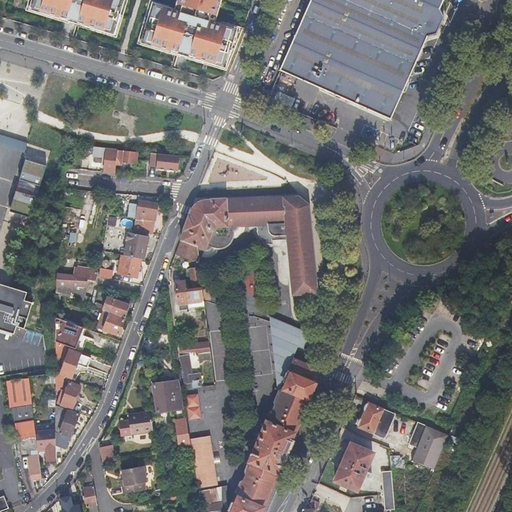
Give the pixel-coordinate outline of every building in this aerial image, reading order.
[(68,23),(71,16),(61,13),(59,17),(29,7),(31,0),(28,0),(25,10),(68,23)] [(31,0),(29,7),(59,17),(61,13),(71,16),(75,18),(85,21),(83,24),(114,34),(123,0),(31,0)] [(123,0),(114,34),(83,24),(85,21),(75,18),(73,25),(116,38),(126,0),(123,0)] [(151,5),(141,42),(170,51),(172,48),(181,51),(186,52),(195,55),(194,59),(225,68),(235,31),(219,26),(218,28),(211,26),(207,25),(209,15),(213,16),(218,0),(178,0),(177,5),(181,6),(178,16),(174,15),(166,12),(167,10),(151,5)] [(442,0),(311,0),(280,71),(390,119),(426,40),(434,38),(441,21),(437,12),(442,0)] [(151,5),(167,10),(168,6),(149,1),(136,44),(179,58),(181,51),(172,48),(170,51),(141,42),(151,5)] [(194,59),(195,55),(186,52),(184,59),(225,72),(241,29),(220,23),(219,26),(235,31),(225,68),(194,59)] [(277,92),(274,100),(292,105),(294,98),(277,92)] [(116,165),(117,149),(94,146),(92,155),(106,157),(104,173),(115,174),(116,165)] [(116,165),(119,166),(121,166),(122,163),(137,164),(138,151),(117,149),(116,165)] [(180,156),(149,153),(149,159),(148,166),(155,167),(155,169),(178,172),(180,156)] [(137,176),(145,176),(147,160),(139,159),(137,176)] [(183,231),(180,242),(195,247),(204,250),(206,246),(211,248),(216,249),(221,248),(224,246),(227,244),(230,241),(232,233),(232,226),(255,224),(256,231),(256,233),(257,236),(258,237),(260,240),(263,241),(265,242),(265,243),(268,243),(270,243),(272,243),(272,239),(287,238),(293,294),(317,293),(308,206),(298,198),(253,200),(225,201),(225,200),(219,200),(211,201),(206,201),(201,202),(197,204),(194,207),(193,208),(189,217),(188,217),(183,230),(183,231)] [(151,204),(151,202),(151,200),(146,199),(145,203),(138,202),(135,220),(143,222),(143,219),(154,220),(156,205),(151,204)] [(133,227),(133,219),(108,218),(108,226),(133,227)] [(135,226),(134,229),(134,233),(141,234),(142,227),(135,226)] [(106,227),(105,233),(105,239),(113,240),(115,229),(106,227)] [(154,229),(142,227),(141,234),(153,236),(154,229)] [(124,256),(140,259),(144,260),(148,238),(128,235),(126,242),(132,243),(131,249),(125,248),(124,256)] [(195,247),(180,242),(175,255),(192,262),(197,261),(195,247)] [(110,254),(106,253),(103,253),(99,277),(110,280),(112,270),(107,269),(110,254)] [(136,278),(140,259),(124,256),(121,256),(119,261),(117,261),(117,265),(119,265),(117,274),(136,278)] [(96,272),(75,269),(74,276),(57,273),(56,284),(62,284),(86,288),(87,281),(95,282),(96,272)] [(185,290),(184,282),(174,283),(178,312),(185,311),(185,314),(188,313),(187,305),(190,304),(189,295),(193,294),(195,309),(204,308),(203,300),(200,280),(197,280),(195,269),(188,270),(188,271),(185,271),(186,277),(189,277),(191,290),(185,290)] [(0,284),(0,326),(14,331),(16,327),(24,329),(32,303),(24,301),(26,293),(0,284)] [(61,294),(84,303),(86,288),(62,284),(61,294)] [(103,310),(125,318),(129,305),(108,297),(103,310)] [(102,318),(100,323),(99,328),(118,335),(125,318),(103,310),(92,306),(90,314),(102,318)] [(79,325),(70,322),(54,316),(53,341),(62,344),(67,346),(70,347),(70,348),(79,325)] [(269,326),(273,355),(307,351),(303,322),(269,326)] [(82,326),(79,325),(70,348),(73,348),(82,326)] [(0,326),(0,330),(13,335),(14,331),(0,326)] [(177,336),(178,345),(180,354),(195,352),(195,353),(197,353),(210,352),(208,342),(194,344),(193,341),(181,343),(180,336),(177,336)] [(67,346),(62,344),(53,341),(53,348),(53,358),(56,358),(56,356),(63,359),(67,346)] [(60,376),(61,375),(61,374),(71,377),(76,364),(87,368),(90,358),(80,354),(69,350),(63,368),(53,364),(53,373),(60,376)] [(200,375),(191,376),(188,356),(180,356),(184,385),(193,383),(193,388),(199,388),(198,381),(200,381),(200,375)] [(292,361),(287,371),(282,382),(282,384),(283,386),(285,387),(283,389),(281,388),(280,388),(279,389),(273,404),(272,405),(273,407),(276,408),(275,411),(272,410),(271,410),(269,412),(251,452),(249,452),(248,455),(250,456),(243,473),(243,474),(244,475),(246,476),(244,480),(242,479),(241,480),(240,480),(233,495),(233,496),(235,498),(236,499),(235,500),(233,500),(232,500),(231,500),(230,502),(225,511),(260,511),(280,466),(281,467),(291,442),(290,442),(315,383),(310,381),(316,368),(312,367),(308,365),(306,368),(292,361)] [(62,376),(60,376),(53,373),(53,390),(57,391),(62,376)] [(24,379),(4,382),(8,399),(27,395),(24,379)] [(176,409),(174,395),(172,382),(153,385),(157,412),(176,409)] [(78,401),(78,399),(79,397),(76,396),(79,387),(69,383),(61,405),(72,409),(75,400),(78,401)] [(10,409),(29,405),(27,395),(8,399),(10,409)] [(368,403),(359,426),(382,436),(391,412),(368,403)] [(10,409),(21,457),(27,456),(30,474),(33,481),(42,478),(37,453),(34,432),(29,405),(10,409)] [(79,415),(73,413),(67,411),(68,410),(54,405),(55,430),(55,446),(67,450),(79,415)] [(130,435),(142,433),(153,432),(150,412),(127,415),(130,435)] [(179,432),(188,430),(187,420),(177,422),(179,432)] [(434,469),(449,434),(439,430),(416,420),(407,443),(415,446),(410,459),(434,469)] [(34,432),(37,453),(45,451),(47,463),(56,461),(55,446),(55,430),(34,432)] [(189,435),(197,486),(217,483),(209,432),(189,435)] [(336,481),(346,485),(357,489),(372,453),(351,444),(336,481)] [(113,446),(100,446),(100,460),(114,460),(113,446)] [(25,475),(30,474),(27,456),(21,457),(25,475)] [(123,494),(134,492),(145,490),(144,483),(146,483),(143,466),(122,470),(123,480),(124,485),(122,486),(123,494)] [(394,508),(392,489),(391,471),(381,471),(384,509),(394,508)] [(225,511),(220,510),(221,499),(222,484),(197,488),(200,511),(225,511)] [(86,507),(91,506),(96,505),(93,488),(82,490),(86,507)] [(0,511),(8,509),(3,497),(0,497),(0,511)] [(61,511),(80,511),(79,506),(71,507),(69,498),(59,500),(61,511)] [(225,511),(230,502),(221,499),(220,510),(225,511)]
